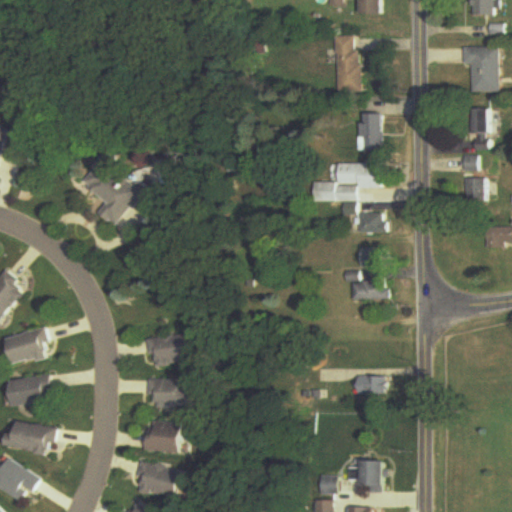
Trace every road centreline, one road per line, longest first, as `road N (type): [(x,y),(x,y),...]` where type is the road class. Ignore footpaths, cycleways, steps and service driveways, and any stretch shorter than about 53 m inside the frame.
road 1 (residential): [(421,0),(425,511)]
road 2 (residential): [(84,511),(108,422),(109,354),(89,290),(49,247),(0,225)]
